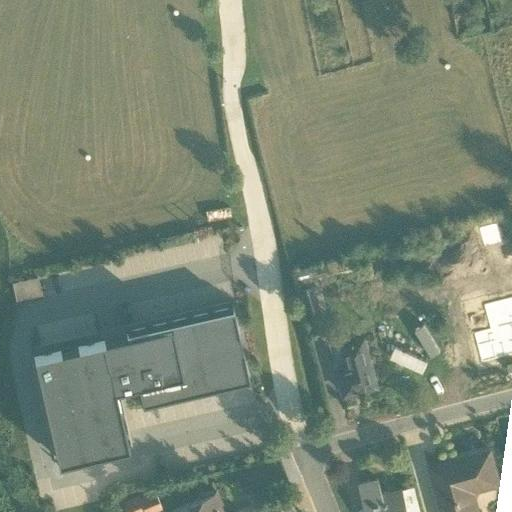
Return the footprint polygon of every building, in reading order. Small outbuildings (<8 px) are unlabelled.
[(453,12),(431,17),(437,44),(458,39),(453,12)] [(381,100),(330,109),(341,166),(366,161),(360,131),(367,130),(368,132),(387,128),(381,100)] [(511,226),(511,223),(495,226),(499,244),(511,241),(511,226)] [(325,261),(293,270),(311,333),(324,329),(312,286),(311,286),(308,276),(327,270),(325,261)] [(36,276),(11,281),(16,303),(41,297),(36,276)] [(483,292),(484,293),(469,297),(479,339),(511,331),(508,318),(511,317),(511,311),(506,286),(483,292)] [(248,378),(232,307),(99,337),(31,352),(57,464),(127,449),(114,391),(137,385),(141,402),(248,378)] [(338,343),(344,365),(336,367),(344,395),(376,386),(362,336),(338,343)] [(453,463),(429,469),(440,511),(480,511),(475,493),(499,486),(490,449),(452,459),(453,463)] [(452,459),(428,466),(429,469),(453,463),(452,459)] [(407,511),(402,490),(401,488),(380,494),(376,478),(359,483),(366,511),(407,511)] [(413,487),(402,490),(407,511),(419,511),(418,506),(413,487)] [(182,505),(169,511),(168,511),(239,511),(239,510),(232,511),(218,511),(216,506),(220,504),(214,489),(197,496),(198,498),(182,504),(182,505)] [(137,495),(120,502),(124,511),(141,511),(143,511),(151,511),(161,508),(153,491),(138,498),(137,495)]
